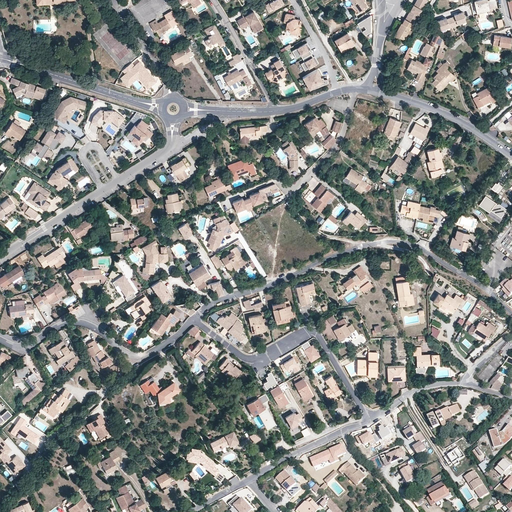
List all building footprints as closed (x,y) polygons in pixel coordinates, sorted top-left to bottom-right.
[(284,3),(281,0),(271,0),(272,2),(266,6),(269,12),(284,3)] [(350,0),(359,12),(367,7),(364,2),(362,0),(350,0)] [(416,0),(414,4),(413,4),(405,18),(402,22),(394,36),(399,38),(399,37),(401,34),(405,36),(413,22),(414,23),(421,9),(422,9),(426,0),(416,0)] [(481,0),(474,2),(477,12),(490,9),(487,0),(481,0)] [(237,21),(241,27),(250,21),(256,31),(263,27),(253,11),(248,14),(243,17),(237,21)] [(445,16),(446,17),(437,21),(440,29),(449,26),(449,27),(458,24),(457,23),(466,19),(462,11),(453,14),(453,13),(445,16)] [(287,13),(285,14),(284,22),(287,22),(286,28),(292,30),(291,33),(297,35),(301,32),(302,26),(299,26),(300,19),(294,18),(295,14),(287,13)] [(372,15),(360,23),(363,28),(366,26),(369,29),(366,31),(369,35),(374,31),(372,15)] [(149,24),(151,27),(153,26),(156,32),(158,35),(164,32),(172,28),(167,19),(158,23),(156,20),(149,24)] [(250,21),(241,27),(242,29),(250,24),(255,32),(256,31),(250,21)] [(225,43),(217,28),(213,31),(213,30),(211,31),(209,27),(205,29),(210,38),(206,40),(209,45),(218,40),(221,46),(225,43)] [(349,46),(355,43),(348,31),(334,39),(339,48),(348,43),(349,46)] [(492,31),(490,41),(508,44),(510,33),(492,31)] [(436,45),(441,47),(443,41),(437,34),(432,42),(436,45)] [(465,47),(472,42),(470,38),(462,44),(465,47)] [(300,54),(302,57),(311,52),(308,47),(309,46),(306,41),(291,50),(295,57),(300,54)] [(176,64),(182,61),(188,58),(193,55),(187,45),(170,54),(176,64)] [(430,55),(433,50),(429,48),(427,50),(424,49),(420,57),(425,59),(423,65),(417,62),(416,63),(411,61),(407,69),(417,74),(417,72),(419,73),(415,81),(419,83),(428,68),(428,64),(430,65),(431,62),(433,56),(430,55)] [(244,58),(240,52),(234,55),(236,57),(238,61),(244,58)] [(300,63),(304,69),(318,61),(315,56),(314,57),(313,55),(311,52),(302,57),(304,60),(300,63)] [(438,54),(436,60),(443,62),(445,58),(442,56),(438,54)] [(230,66),(238,61),(236,57),(231,60),(232,61),(229,63),(230,66)] [(264,73),(268,80),(271,78),(272,81),(273,81),(276,82),(277,78),(280,76),(285,78),(287,72),(284,71),(286,70),(279,58),(273,62),(273,63),(270,65),(272,68),(264,73)] [(127,74),(122,78),(128,85),(138,77),(142,74),(145,78),(142,81),(148,88),(154,83),(153,82),(155,80),(145,68),(143,70),(141,68),(143,66),(139,62),(134,66),(131,62),(123,70),(127,74)] [(431,82),(437,88),(447,77),(450,80),(451,81),(455,77),(447,69),(448,68),(443,63),(436,70),(438,72),(434,77),(435,78),(431,82)] [(321,76),(316,68),(302,76),(304,79),(306,78),(310,85),(308,86),(310,88),(328,81),(327,77),(323,78),(322,76),(321,76)] [(238,69),(224,77),(229,86),(242,78),(247,86),(251,83),(243,70),(239,72),(238,69)] [(13,88),(16,94),(22,91),(25,92),(24,94),(32,97),(32,96),(41,99),(45,88),(26,81),(22,80),(12,77),(11,80),(10,82),(19,85),(13,88)] [(447,77),(437,88),(439,90),(450,80),(447,77)] [(490,93),(487,88),(476,93),(477,95),(473,97),(478,107),(482,105),(481,104),(485,102),(485,103),(489,101),(490,103),(495,101),(491,92),(490,93)] [(86,101),(70,96),(61,101),(52,115),(59,119),(62,114),(64,115),(68,109),(74,106),(79,107),(81,103),(85,104),(86,101)] [(92,116),(90,122),(99,125),(101,121),(103,118),(111,118),(114,120),(117,116),(122,120),(124,117),(114,110),(112,110),(112,109),(99,109),(92,116)] [(64,115),(62,114),(59,119),(64,122),(67,117),(64,115)] [(316,115),(304,121),(308,129),(313,127),(315,131),(319,128),(326,124),(321,116),(318,118),(316,115)] [(111,118),(103,118),(103,120),(111,121),(117,125),(122,120),(117,116),(114,120),(111,118)] [(343,120),(336,117),(334,123),(341,126),(343,120)] [(390,118),(383,134),(388,136),(389,135),(394,137),(400,122),(390,118)] [(134,125),(129,131),(135,136),(141,140),(146,134),(150,136),(153,132),(146,127),(148,124),(141,119),(136,126),(134,125)] [(371,132),(361,121),(353,129),(363,139),(371,132)] [(253,124),(238,126),(240,135),(241,135),(248,134),(249,134),(254,133),(254,132),(259,132),(258,130),(263,129),(266,127),(265,122),(257,123),(253,124)] [(419,124),(415,122),(410,132),(423,139),(430,127),(426,125),(424,127),(419,124)] [(13,123),(7,132),(14,136),(17,138),(20,141),(26,132),(13,123)] [(331,132),(326,124),(319,128),(322,134),(321,134),(323,140),(320,143),(325,148),(333,140),(335,135),(331,132)] [(47,149),(49,147),(52,149),(54,150),(58,142),(61,143),(65,136),(58,132),(54,139),(53,138),(55,134),(48,130),(46,134),(48,135),(45,140),(43,139),(41,142),(44,144),(43,147),(37,143),(33,149),(39,152),(37,155),(42,158),(44,155),(50,159),(53,153),(50,151),(47,149)] [(335,135),(333,140),(325,148),(326,149),(335,141),(337,136),(335,135)] [(141,140),(135,136),(132,140),(138,145),(141,140)] [(294,150),(298,148),(293,141),(289,143),(283,147),(289,157),(289,168),(296,168),(297,155),(294,150)] [(438,157),(441,156),(438,147),(427,150),(429,158),(427,159),(431,176),(438,174),(438,172),(442,171),(441,166),(438,157)] [(403,160),(409,164),(415,155),(410,151),(403,160)] [(402,172),(409,164),(403,160),(397,155),(388,166),(391,168),(393,166),(402,172)] [(181,170),(183,169),(189,164),(184,156),(175,161),(170,164),(180,180),(185,177),(181,170)] [(68,163),(57,170),(54,174),(49,181),(59,187),(63,180),(61,178),(62,177),(73,170),(75,172),(79,170),(71,159),(68,161),(68,163)] [(231,165),(230,165),(232,172),(234,175),(239,173),(240,175),(251,171),(252,174),(256,173),(253,163),(249,164),(247,159),(231,165)] [(350,170),(346,177),(358,185),(355,189),(361,193),(364,188),(368,191),(371,186),(367,184),(368,183),(365,181),(361,179),(363,176),(356,171),(354,173),(350,170)] [(383,172),(380,177),(386,182),(390,177),(383,172)] [(212,185),(206,188),(209,197),(227,189),(228,190),(231,189),(229,184),(225,186),(220,173),(216,175),(217,179),(219,182),(212,185)] [(68,181),(62,177),(61,178),(63,180),(59,187),(62,189),(68,181)] [(493,188),(498,192),(504,184),(499,180),(497,183),(493,188)] [(33,192),(32,193),(27,200),(37,206),(38,204),(41,205),(41,207),(46,210),(50,204),(45,200),(41,198),(43,195),(46,197),(49,192),(33,182),(31,186),(31,187),(32,187),(33,192)] [(333,193),(321,183),(313,192),(317,195),(311,203),(319,210),(326,202),(324,201),(328,195),(330,197),(333,193)] [(247,199),(251,211),(255,209),(253,206),(264,201),(264,200),(263,199),(267,197),(266,193),(279,188),(275,184),(260,190),(260,191),(250,196),(250,198),(247,199)] [(177,192),(168,193),(168,197),(166,198),(168,212),(180,209),(177,192)] [(496,202),(486,195),(478,204),(489,212),(490,210),(500,217),(506,209),(498,203),(497,204),(495,203),(496,202)] [(142,197),(135,198),(130,199),(131,207),(148,206),(146,196),(142,196),(142,197)] [(0,218),(3,214),(14,206),(9,198),(0,203),(0,218)] [(248,212),(251,211),(247,199),(243,200),(243,199),(233,203),(237,212),(246,208),(248,212)] [(405,215),(416,217),(416,215),(428,218),(429,213),(429,212),(434,213),(433,214),(438,216),(440,209),(435,208),(435,206),(430,205),(430,207),(420,204),(420,202),(408,199),(407,204),(402,203),(400,210),(406,212),(405,215)] [(30,216),(34,210),(27,205),(24,209),(23,211),(30,216)] [(350,210),(341,220),(346,224),(349,221),(358,228),(365,219),(356,211),(353,214),(350,210)] [(230,234),(235,231),(224,213),(212,219),(214,223),(215,223),(217,226),(215,229),(212,229),(210,232),(211,232),(207,241),(210,243),(208,247),(215,250),(216,245),(219,246),(224,233),(221,232),(222,231),(230,234)] [(330,214),(327,217),(334,222),(336,219),(330,214)] [(78,237),(92,228),(87,219),(79,224),(81,226),(74,231),(69,224),(65,226),(78,246),(82,243),(78,237)] [(186,222),(179,226),(186,237),(192,233),(192,232),(195,230),(190,222),(186,223),(186,222)] [(123,224),(117,225),(111,225),(112,237),(124,235),(124,238),(129,238),(129,230),(123,230),(123,229),(123,224)] [(453,238),(450,247),(460,250),(464,251),(469,234),(461,231),(462,229),(458,228),(455,238),(453,238)] [(155,241),(144,247),(148,255),(147,268),(148,268),(147,273),(153,274),(154,263),(155,260),(158,260),(158,263),(167,263),(167,254),(166,254),(166,248),(161,248),(161,254),(158,254),(158,253),(154,246),(157,244),(155,241)] [(50,264),(56,261),(63,256),(62,254),(65,252),(61,245),(45,256),(43,253),(38,256),(44,266),(49,263),(50,264)] [(241,265),(247,262),(238,245),(233,248),(237,256),(231,259),(228,255),(222,259),(228,270),(232,268),(235,272),(243,268),(241,265)] [(185,255),(188,260),(194,256),(191,251),(185,255)] [(222,264),(216,253),(210,257),(217,267),(222,264)] [(0,284),(2,287),(11,281),(12,283),(20,277),(19,275),(22,273),(19,269),(15,263),(11,266),(12,268),(0,276),(0,284)] [(188,270),(189,272),(200,266),(199,263),(188,270)] [(189,272),(199,288),(204,287),(207,285),(204,279),(202,281),(201,278),(210,273),(204,263),(200,266),(189,272)] [(358,278),(364,274),(366,273),(361,266),(353,271),(356,275),(358,278)] [(82,269),(76,270),(68,275),(74,283),(71,286),(76,292),(82,288),(77,282),(95,281),(96,282),(100,281),(100,275),(100,269),(95,269),(95,268),(90,269),(90,271),(82,272),(82,269)] [(372,285),(364,274),(358,278),(356,275),(343,284),(348,291),(357,284),(363,292),(372,285)] [(108,279),(100,275),(100,281),(106,284),(108,279)] [(125,298),(127,302),(135,296),(133,293),(135,292),(124,275),(112,282),(115,287),(118,285),(121,289),(126,297),(125,298)] [(502,289),(509,296),(511,293),(511,280),(511,281),(508,278),(500,284),(504,288),(502,289)] [(158,280),(150,285),(162,303),(170,298),(168,295),(170,294),(162,281),(160,282),(158,280)] [(216,288),(219,296),(224,295),(220,281),(211,284),(213,288),(213,289),(216,288)] [(296,286),(301,303),(304,303),(310,301),(307,290),(314,287),(312,281),(296,286)] [(409,296),(411,296),(409,281),(397,283),(399,301),(403,301),(404,307),(415,305),(414,299),(409,300),(409,296)] [(46,304),(50,301),(48,299),(56,294),(58,297),(65,292),(60,284),(53,289),(51,286),(44,291),(45,294),(41,297),(45,302),(46,304)] [(374,286),(372,285),(363,292),(364,293),(374,286)] [(45,302),(41,297),(39,294),(32,298),(38,307),(45,302)] [(48,299),(50,301),(50,302),(58,297),(56,294),(48,299)] [(445,298),(439,294),(433,302),(439,306),(441,304),(454,312),(459,304),(461,305),(464,301),(456,296),(454,299),(447,295),(445,298)] [(145,296),(129,307),(132,311),(136,317),(139,321),(140,323),(142,322),(141,320),(146,317),(143,314),(149,311),(146,307),(150,304),(145,296)] [(249,299),(244,301),(246,309),(254,307),(255,310),(263,308),(261,301),(251,304),(249,299)] [(492,307),(481,300),(478,304),(490,311),(492,307)] [(26,305),(17,306),(9,306),(10,316),(20,316),(20,318),(28,317),(28,312),(30,312),(30,313),(35,312),(33,304),(26,305)] [(185,304),(176,306),(190,316),(196,311),(185,304)] [(291,304),(274,307),(276,317),(288,315),(293,314),(291,304)] [(476,307),(473,313),(478,317),(482,311),(476,307)] [(214,310),(210,315),(215,320),(219,315),(214,310)] [(216,319),(228,329),(238,316),(232,311),(229,315),(227,313),(225,316),(223,314),(219,316),(216,319)] [(249,314),(251,322),(253,322),(255,331),(266,329),(262,311),(249,314)] [(172,314),(169,312),(166,317),(161,314),(151,328),(161,335),(168,325),(173,329),(176,325),(174,323),(177,318),(172,314)] [(341,321),(344,319),(341,316),(334,320),(336,323),(331,327),(337,337),(352,327),(348,321),(346,322),(343,324),(341,321)] [(228,329),(233,334),(240,340),(244,334),(241,331),(243,328),(241,326),(242,325),(240,323),(241,321),(237,318),(228,329)] [(474,332),(486,341),(492,332),(494,333),(497,329),(490,324),(487,328),(480,323),(477,328),(474,325),(472,326),(468,331),(468,333),(471,335),(474,332)] [(195,339),(202,332),(197,328),(190,335),(195,339)] [(440,331),(435,328),(431,334),(436,337),(440,331)] [(89,345),(88,347),(93,355),(96,362),(98,361),(101,366),(113,360),(109,354),(106,355),(102,347),(101,347),(98,348),(94,340),(96,340),(94,336),(87,340),(89,345)] [(61,340),(47,349),(57,365),(66,359),(73,354),(70,349),(69,350),(61,340)] [(196,355),(204,362),(209,357),(212,360),(215,357),(214,356),(215,355),(209,350),(200,342),(191,351),(196,355)] [(310,345),(308,342),(303,344),(306,349),(304,350),(310,360),(319,355),(313,344),(310,345)] [(93,355),(88,347),(84,349),(89,356),(93,355)] [(194,358),(196,355),(191,351),(189,348),(186,351),(194,358)] [(421,348),(414,348),(414,356),(418,356),(419,366),(426,365),(433,365),(433,364),(438,364),(438,354),(422,355),(421,348)] [(357,358),(357,369),(369,370),(369,373),(369,374),(377,375),(379,352),(368,352),(368,359),(357,358)] [(74,355),(73,354),(66,359),(68,362),(64,365),(68,369),(80,359),(76,354),(74,355)] [(284,363),(281,364),(283,370),(293,365),(296,370),(300,368),(294,355),(283,360),(284,363)] [(227,363),(229,360),(225,357),(218,366),(221,369),(220,370),(230,380),(233,376),(239,369),(233,364),(232,366),(227,363)] [(25,374),(25,375),(31,382),(34,380),(38,376),(31,367),(30,365),(28,366),(27,364),(16,367),(19,375),(25,374)] [(404,367),(389,368),(388,368),(389,379),(397,378),(397,377),(405,376),(404,367)] [(239,369),(233,376),(235,378),(241,371),(239,369)] [(276,380),(270,370),(267,371),(268,374),(265,376),(267,379),(264,381),(266,385),(276,380)] [(202,371),(195,378),(198,381),(205,375),(202,371)] [(494,376),(489,383),(491,384),(488,387),(494,389),(499,390),(502,385),(506,377),(499,372),(495,377),(494,376)] [(329,374),(324,377),(326,381),(329,385),(323,389),(328,397),(339,390),(329,374)] [(31,382),(25,375),(24,377),(33,388),(37,384),(34,380),(31,382)] [(309,377),(313,384),(318,381),(314,375),(309,377)] [(303,377),(294,382),(304,398),(313,394),(303,377)] [(158,395),(159,403),(169,401),(169,398),(181,391),(175,382),(164,389),(163,387),(159,389),(155,382),(151,384),(149,380),(141,386),(146,394),(151,390),(155,396),(158,395)] [(40,388),(37,384),(33,388),(31,389),(34,393),(40,388)] [(278,385),(270,389),(280,406),(288,401),(278,385)] [(47,407),(45,406),(42,409),(46,412),(47,410),(54,415),(58,410),(57,409),(59,406),(61,407),(65,402),(66,402),(68,399),(66,398),(69,393),(65,390),(61,395),(60,394),(57,398),(56,398),(54,401),(50,398),(47,402),(49,403),(47,407)] [(265,395),(258,399),(261,404),(268,400),(265,395)] [(70,401),(68,399),(66,402),(65,402),(61,407),(59,406),(57,409),(58,410),(61,413),(70,401)] [(258,399),(247,405),(253,415),(257,413),(259,415),(260,415),(261,414),(264,419),(270,416),(266,408),(264,409),(261,404),(258,399)] [(441,410),(437,412),(440,418),(438,419),(434,412),(428,415),(434,428),(441,424),(439,421),(441,419),(444,425),(448,423),(446,419),(460,411),(459,409),(460,408),(458,403),(442,411),(441,410)] [(0,423),(0,424),(11,414),(7,410),(0,415),(0,423)] [(295,414),(294,412),(285,417),(290,428),(298,425),(297,422),(302,420),(298,413),(295,414)] [(275,424),(270,416),(264,419),(261,414),(260,415),(268,428),(275,424)] [(98,419),(87,425),(90,432),(95,430),(99,439),(110,433),(107,427),(104,429),(102,426),(106,424),(102,415),(97,417),(98,419)] [(26,436),(34,442),(38,436),(29,429),(28,430),(27,429),(28,428),(23,425),(27,421),(21,417),(10,431),(14,434),(17,431),(25,437),(26,436)] [(511,435),(511,427),(509,425),(503,431),(499,432),(498,429),(489,432),(494,447),(503,444),(501,440),(505,438),(504,437),(506,435),(510,438),(511,435)] [(383,440),(392,435),(387,428),(385,429),(383,426),(380,428),(382,431),(379,433),(383,440)] [(422,442),(426,439),(420,431),(416,434),(412,427),(403,432),(408,440),(413,436),(418,444),(413,447),(418,454),(426,449),(422,442)] [(224,435),(209,442),(213,450),(221,446),(220,444),(223,443),(224,445),(228,443),(228,444),(237,440),(232,430),(224,434),(224,435)] [(376,442),(380,440),(376,433),(372,435),(370,432),(362,436),(361,434),(356,437),(360,443),(363,441),(365,444),(369,442),(371,444),(376,441),(376,442)] [(260,438),(257,434),(251,439),(254,442),(260,438)] [(11,449),(0,436),(0,457),(14,473),(24,464),(16,455),(11,459),(6,453),(11,449)] [(338,455),(347,451),(343,443),(315,456),(319,464),(330,459),(332,463),(340,459),(338,455)] [(479,446),(472,451),(480,461),(487,456),(479,446)] [(108,451),(110,455),(113,460),(119,457),(114,447),(108,451)] [(402,456),(406,454),(402,447),(398,449),(390,453),(389,449),(379,453),(382,459),(388,457),(391,463),(403,457),(402,456)] [(463,457),(457,447),(450,452),(451,454),(445,457),(451,466),(453,464),(455,467),(460,464),(458,460),(463,457)] [(184,459),(186,459),(198,461),(197,462),(201,465),(202,464),(206,467),(205,470),(209,472),(208,473),(215,477),(218,473),(219,471),(214,468),(212,467),(215,464),(213,463),(214,462),(205,456),(205,455),(204,453),(200,452),(200,449),(190,448),(189,452),(185,451),(184,459)] [(74,450),(69,452),(72,460),(77,458),(77,456),(74,450)] [(102,466),(105,472),(112,468),(116,466),(113,460),(110,455),(98,460),(97,458),(95,459),(99,467),(102,466)] [(319,464),(315,456),(311,458),(315,466),(319,464)] [(388,457),(382,459),(385,465),(391,463),(388,457)] [(446,471),(451,468),(444,457),(439,460),(446,471)] [(486,459),(479,464),(485,473),(490,467),(487,464),(489,462),(486,459)] [(511,464),(506,459),(496,469),(503,475),(511,464)] [(344,473),(350,480),(353,477),(359,484),(366,477),(360,471),(358,472),(348,462),(339,470),(343,474),(344,473)] [(418,478),(410,465),(408,466),(406,463),(400,467),(409,482),(411,480),(412,482),(418,478)] [(488,492),(474,469),(465,475),(467,479),(471,477),(473,480),(471,482),(480,497),(488,492)] [(156,477),(162,486),(167,483),(174,480),(175,482),(180,480),(175,470),(171,472),(170,470),(156,477)] [(276,478),(291,493),(299,486),(299,485),(285,470),(276,478)] [(189,474),(195,482),(198,480),(192,472),(189,474)] [(329,484),(339,475),(335,472),(326,481),(329,484)] [(224,477),(218,473),(215,477),(214,478),(220,483),(224,477)] [(232,485),(239,482),(236,475),(229,479),(232,485)] [(353,477),(350,480),(356,486),(359,484),(353,477)] [(436,500),(450,491),(443,481),(428,490),(432,495),(428,498),(433,505),(437,502),(436,500)] [(321,488),(316,483),(311,488),(316,493),(321,488)] [(133,504),(124,485),(117,489),(120,496),(118,497),(124,509),(127,507),(129,511),(135,511),(142,509),(139,502),(133,504)] [(299,486),(291,493),(293,496),(301,489),(299,486)] [(451,492),(450,491),(436,500),(437,502),(451,492)] [(82,497),(71,505),(74,509),(72,511),(73,511),(87,511),(90,511),(85,503),(86,503),(82,497)] [(124,509),(118,497),(115,498),(121,510),(124,509)] [(230,505),(233,509),(236,507),(240,511),(251,511),(253,510),(243,500),(242,501),(239,497),(230,505)] [(342,511),(331,499),(328,502),(325,499),(320,503),(324,507),(326,505),(332,511),(342,511)] [(476,500),(469,505),(473,510),(479,505),(476,500)] [(8,509),(8,511),(23,511),(24,511),(31,511),(27,502),(10,510),(9,509),(8,509)] [(304,511),(319,511),(322,510),(315,502),(312,504),(307,503),(306,509),(304,511)] [(299,511),(304,511),(306,509),(307,503),(305,504),(298,510),(299,511)]
